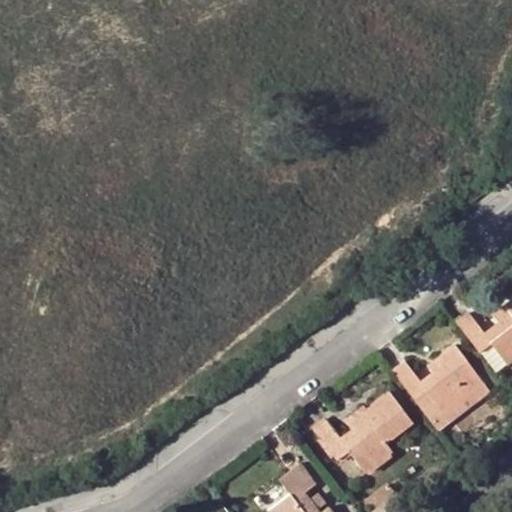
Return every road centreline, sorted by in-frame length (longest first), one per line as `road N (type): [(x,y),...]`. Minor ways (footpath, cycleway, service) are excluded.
road 1 (residential): [(121,511),(141,505),(511,223)]
road 2 (unknown): [(399,0),(511,181)]
